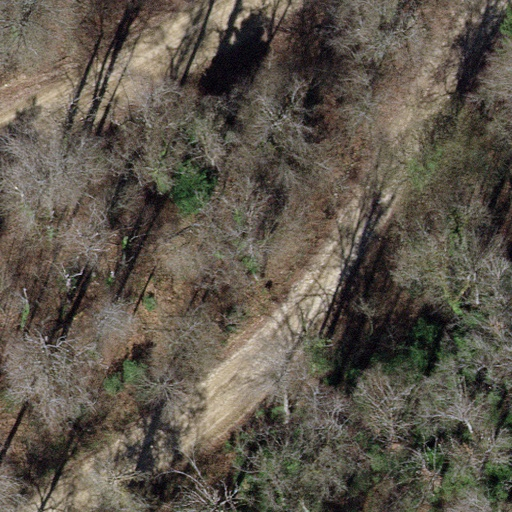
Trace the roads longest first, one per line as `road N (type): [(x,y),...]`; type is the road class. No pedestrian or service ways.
road 1 (track): [(488,0),(351,247),(202,408),(44,511)]
road 2 (track): [(0,134),(249,0)]
